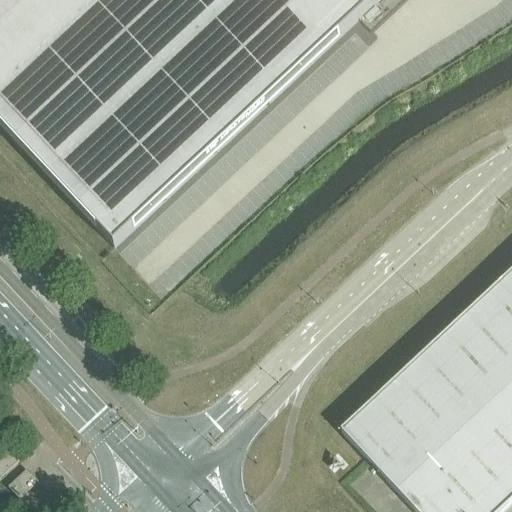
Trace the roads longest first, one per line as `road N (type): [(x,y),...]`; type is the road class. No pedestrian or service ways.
road 1 (tertiary): [(168,451),(0,274)]
road 2 (unclassified): [(336,324),(511,161)]
road 3 (unclassified): [(336,324),(168,451)]
road 4 (unclassified): [(194,479),(336,324)]
road 5 (tertiary): [(0,321),(142,474)]
